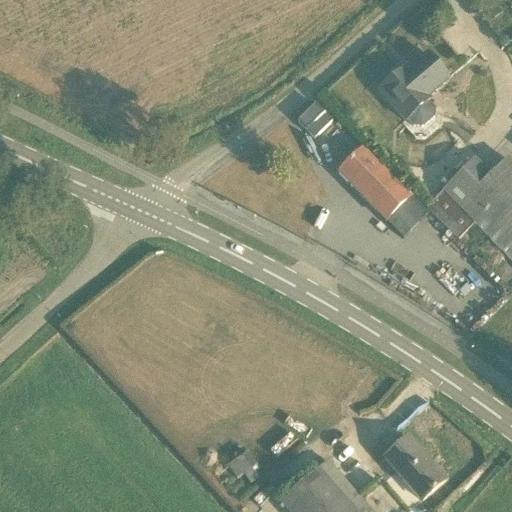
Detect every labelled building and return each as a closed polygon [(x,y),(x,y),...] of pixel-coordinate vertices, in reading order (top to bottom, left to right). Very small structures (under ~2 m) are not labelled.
[(433,111),(427,104),(429,103),(425,98),(447,80),(427,57),(406,75),(403,72),(379,93),(406,123),(412,130),(421,130),(432,120),(433,111)] [(413,197),(365,148),(338,176),(386,224),(413,197)] [(498,174),(493,179),(475,162),(441,194),(443,196),(427,211),(457,243),(474,226),(511,264),(511,166),(509,163),(498,174)] [(408,441),(384,461),(421,504),(445,483),(408,441)] [(280,505),(286,511),(368,511),(327,464),(280,505)]
